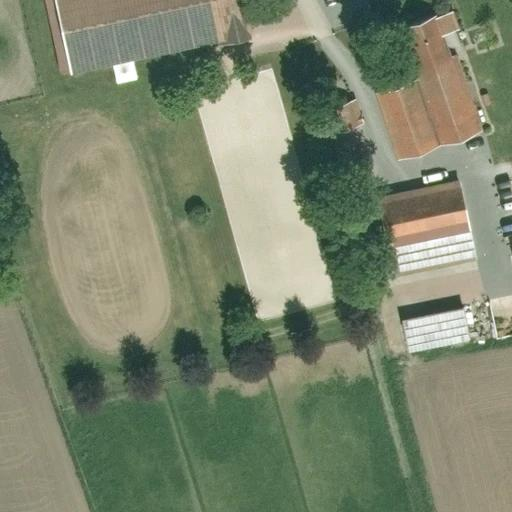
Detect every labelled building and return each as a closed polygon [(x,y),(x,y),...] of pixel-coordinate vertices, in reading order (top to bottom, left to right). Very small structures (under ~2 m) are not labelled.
[(66,0),(83,77),(260,37),(251,0),(66,0)] [(456,13),(408,31),(452,147),(500,128),(456,13)] [(379,98),(403,159),(439,145),(416,84),(379,98)] [(322,108),(334,145),(369,133),(356,97),(322,108)] [(380,205),(397,278),(484,258),(468,185),(380,205)] [(406,326),(412,354),(474,342),(469,314),(406,326)]
